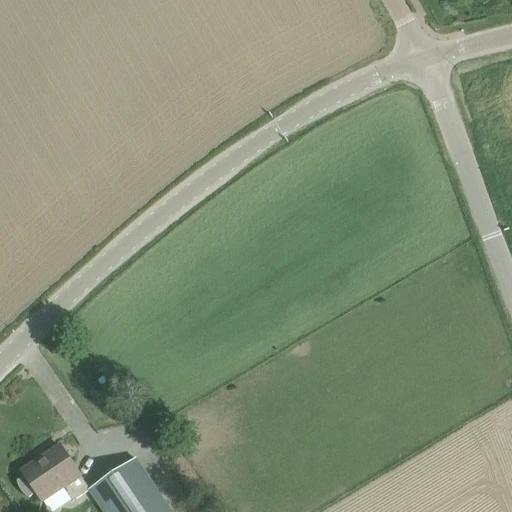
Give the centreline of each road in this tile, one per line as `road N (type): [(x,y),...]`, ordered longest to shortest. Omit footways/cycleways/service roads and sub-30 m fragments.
road 1 (unclassified): [(0,370),(163,218),(280,132),(425,64)]
road 2 (unclassified): [(511,290),(425,64)]
